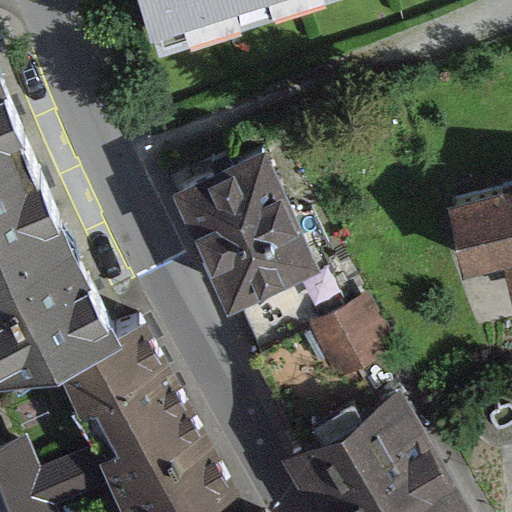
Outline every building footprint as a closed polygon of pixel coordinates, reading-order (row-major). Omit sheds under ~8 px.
[(143,0),(153,31),(257,0),(143,0)] [(22,130),(0,70),(0,365),(65,352),(118,327),(22,130)] [(184,181),(234,287),(313,250),(263,144),(184,181)] [(475,316),(511,308),(511,187),(451,200),(475,316)] [(366,293),(291,331),(315,378),(390,339),(366,293)] [(155,511),(225,480),(147,313),(118,327),(65,352),(139,511),(155,511)] [(470,511),(399,388),(281,462),(311,511),(470,511)] [(48,511),(18,433),(0,439),(0,511),(48,511)]
